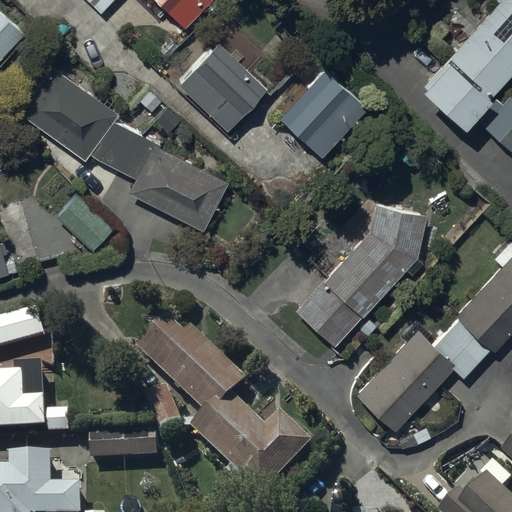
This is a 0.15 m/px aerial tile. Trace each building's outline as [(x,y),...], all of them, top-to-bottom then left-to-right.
[(156,0),(186,28),(212,0),(156,0)] [(511,75),(511,0),(504,0),(422,92),(467,132),(492,104),(489,102),(511,75)] [(0,60),(24,35),(0,11),(0,60)] [(268,89),(218,44),(179,86),(228,131),(268,89)] [(119,114),(52,66),(19,112),(85,160),(119,114)] [(367,105),(324,69),(281,120),(324,156),(367,105)] [(227,182),(153,145),(129,194),(203,231),(227,182)] [(114,229),(77,195),(57,217),(93,251),(114,229)] [(417,259),(426,218),(375,207),(369,233),(300,311),(336,343),(361,315),(364,317),(407,269),(413,275),(423,264),(417,259)] [(0,240),(0,278),(10,276),(0,240)] [(511,333),(511,257),(456,317),(494,353),(511,333)] [(39,311),(0,322),(0,355),(48,341),(39,311)] [(171,322),(140,355),(210,420),(196,434),(267,499),(314,448),(284,421),(270,436),(235,403),(252,385),(196,334),(190,340),(171,322)] [(456,366),(417,331),(358,395),(396,431),(456,366)] [(20,380),(0,381),(0,440),(52,438),(49,371),(20,372),(20,380)] [(171,393),(149,402),(166,443),(187,434),(171,393)] [(160,459),(158,436),(95,439),(96,463),(160,459)] [(0,511),(86,511),(86,492),(55,492),(55,461),(12,462),(12,475),(0,475),(0,511)] [(511,511),(511,502),(492,485),(473,507),(462,498),(449,511),(511,511)]
